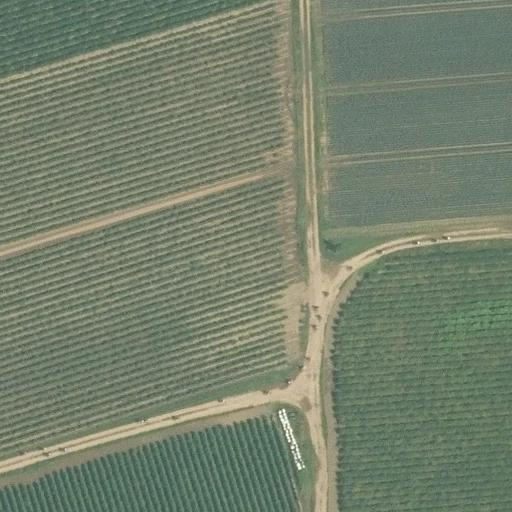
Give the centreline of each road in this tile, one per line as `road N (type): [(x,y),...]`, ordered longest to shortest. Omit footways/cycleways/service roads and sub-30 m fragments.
road 1 (track): [(316,342),(302,0)]
road 2 (track): [(317,388),(0,479)]
road 3 (track): [(511,240),(413,249),(373,264),(334,297),(316,342)]
road 4 (track): [(322,511),(317,388)]
